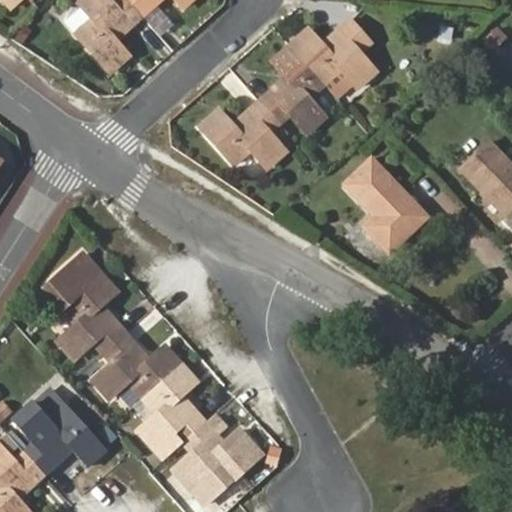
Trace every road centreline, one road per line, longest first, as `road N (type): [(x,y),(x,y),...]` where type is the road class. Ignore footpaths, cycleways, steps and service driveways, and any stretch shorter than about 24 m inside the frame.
road 1 (residential): [(474,376),(350,288),(220,243),(79,143)]
road 2 (residential): [(79,143),(118,134),(256,0)]
road 3 (residential): [(0,268),(79,143)]
